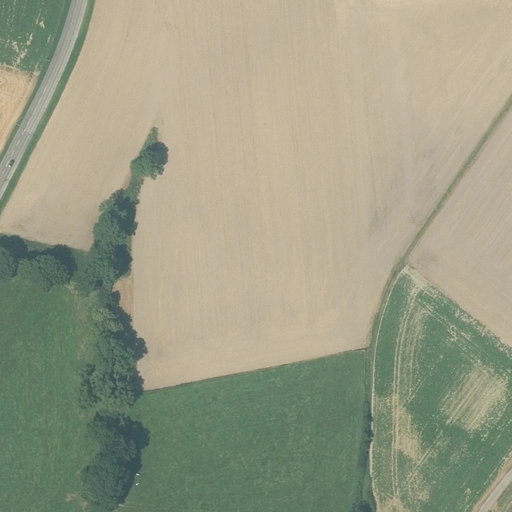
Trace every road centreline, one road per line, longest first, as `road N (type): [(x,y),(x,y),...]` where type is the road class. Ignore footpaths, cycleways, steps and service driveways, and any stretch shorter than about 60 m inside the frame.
road 1 (track): [(511,110),(385,298),(372,342),(362,511)]
road 2 (unclassified): [(0,183),(80,0)]
road 3 (track): [(150,511),(61,501),(22,511)]
